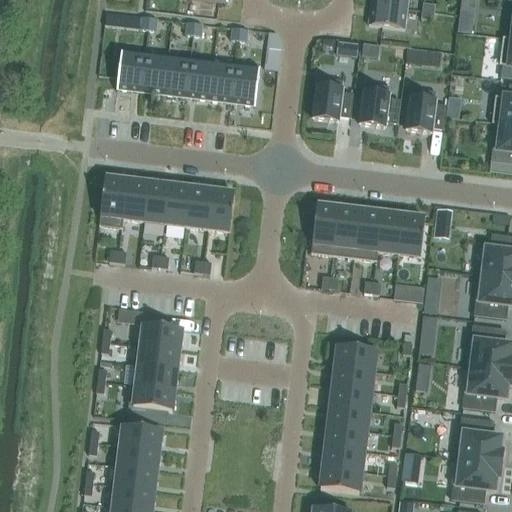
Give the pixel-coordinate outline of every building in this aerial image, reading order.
[(371,0),(370,7),(406,12),(407,0),(371,0)] [(423,6),(422,14),(433,15),(434,8),(423,6)] [(404,32),(406,12),(370,7),(368,28),(404,32)] [(433,15),(422,14),(421,22),(432,23),(433,15)] [(460,15),(457,35),(471,36),(474,17),(460,15)] [(117,18),(106,16),(105,28),(115,29),(117,18)] [(140,32),(148,33),(149,21),(141,20),(140,32)] [(157,22),(149,21),(148,33),(156,34),(157,22)] [(193,39),(194,27),(186,26),(185,38),(193,39)] [(202,28),(194,27),(193,39),(201,40),(202,28)] [(230,43),(238,44),(240,32),(232,31),(230,43)] [(248,33),(240,32),(238,44),(246,45),(248,33)] [(279,38),(278,37),(269,36),(267,51),(281,53),(282,45),(281,43),(280,42),(280,40),(279,38)] [(511,42),(502,42),(499,68),(503,68),(501,80),(511,81),(511,42)] [(338,45),(336,58),(356,60),(358,47),(349,46),(338,45)] [(379,49),(363,47),(361,59),(378,61),(379,49)] [(418,68),(420,53),(408,52),(406,66),(418,68)] [(140,95),(145,57),(121,54),(116,92),(140,95)] [(163,98),(167,60),(145,57),(140,95),(163,98)] [(186,100),(190,63),(167,60),(163,98),(186,100)] [(190,63),(186,100),(208,103),(213,65),(190,63)] [(231,106),(235,68),(213,65),(208,103),(231,106)] [(255,109),(259,71),(235,68),(231,106),(255,109)] [(350,121),(353,98),(341,96),(342,84),(318,81),(313,122),(337,125),(338,120),(350,121)] [(387,102),(389,90),(365,87),(359,128),(384,131),(385,126),(396,127),(399,103),(387,102)] [(491,126),(511,128),(511,89),(510,89),(508,101),(495,99),(491,126)] [(443,133),(446,109),(434,108),(436,95),(411,92),(406,134),(431,137),(431,132),(443,133)] [(511,128),(491,126),(496,127),(490,175),(511,178),(511,128)] [(122,232),(123,223),(122,222),(127,184),(104,181),(99,229),(122,232)] [(127,184),(122,222),(123,223),(143,225),(148,186),(127,184)] [(169,189),(148,186),(143,225),(165,228),(169,189)] [(186,230),(191,192),(169,189),(165,228),(186,230)] [(186,230),(207,233),(212,194),(191,192),(186,230)] [(212,194),(207,233),(229,236),(234,197),(212,194)] [(311,257),(333,259),(339,211),(316,209),(311,257)] [(354,262),(360,214),(339,211),(333,259),(354,262)] [(450,214),(435,213),(434,223),(449,225),(450,214)] [(360,214),(354,262),(376,265),(377,255),(376,255),(381,216),(360,214)] [(398,258),(402,219),(381,216),(376,255),(377,255),(398,258)] [(402,219),(398,258),(420,260),(425,222),(402,219)] [(478,278),(511,282),(511,240),(492,238),(490,253),(481,252),(478,278)] [(109,265),(117,266),(118,255),(110,254),(109,265)] [(126,256),(118,255),(117,266),(125,267),(126,256)] [(159,272),(161,260),(153,259),(151,271),(159,272)] [(161,260),(159,272),(167,273),(169,261),(161,260)] [(194,276),(202,277),(203,265),(195,264),(194,276)] [(203,265),(202,277),(210,278),(211,266),(203,265)] [(475,304),(476,304),(474,319),(506,323),(508,308),(511,308),(511,282),(478,278),(475,304)] [(330,281),(322,280),(321,292),(329,293),(330,281)] [(330,281),(329,293),(337,294),(338,282),(330,281)] [(371,298),(373,286),(365,285),(363,297),(371,298)] [(379,299),(381,287),(373,286),(371,298),(379,299)] [(395,287),(393,302),(411,304),(413,289),(395,287)] [(438,305),(425,303),(423,315),(437,316),(438,305)] [(143,328),(140,349),(179,354),(182,333),(159,330),(160,317),(138,314),(137,328),(143,328)] [(421,336),(432,337),(433,325),(423,324),(421,336)] [(467,370),(511,375),(511,368),(511,362),(510,362),(511,349),(503,348),(505,333),(472,329),(471,344),(470,344),(467,370)] [(110,345),(111,333),(103,333),(102,345),(110,345)] [(110,345),(102,345),(101,357),(109,357),(110,345)] [(403,358),(410,359),(412,347),(404,346),(403,358)] [(138,369),(177,374),(179,354),(140,349),(138,369)] [(373,375),(376,354),(337,349),(335,370),(373,375)] [(419,367),(418,377),(429,378),(431,368),(419,367)] [(138,369),(136,388),(135,389),(174,394),(177,374),(138,369)] [(332,391),(371,395),(373,375),(335,370),(332,391)] [(510,388),(511,375),(467,370),(463,396),(464,396),(462,411),(494,415),(496,400),(505,401),(507,388),(510,388)] [(105,386),(107,374),(99,373),(97,385),(105,386)] [(97,385),(96,397),(104,397),(105,386),(97,385)] [(174,394),(135,389),(136,388),(131,387),(128,410),(168,414),(172,415),(174,394)] [(406,399),(407,388),(399,387),(398,399),(406,399)] [(371,395),(332,391),(330,411),(369,416),(371,395)] [(406,399),(398,399),(396,410),(404,411),(406,399)] [(128,410),(126,423),(166,428),(168,414),(128,410)] [(327,431),(366,436),(369,416),(330,411),(327,431)] [(416,411),(416,424),(445,425),(445,412),(416,411)] [(456,462),(500,468),(502,455),(499,454),(500,441),(492,440),(493,425),(461,421),(460,436),(459,436),(456,462)] [(401,440),(402,428),(394,427),(393,439),(401,440)] [(159,455),(161,434),(122,429),(120,450),(159,455)] [(325,451),(364,456),(366,436),(327,431),(325,451)] [(98,447),(99,435),(91,434),(90,446),(98,447)] [(401,440),(393,439),(391,451),(399,452),(401,440)] [(96,459),(98,447),(90,446),(88,458),(96,459)] [(156,475),(159,455),(120,450),(118,470),(156,475)] [(323,471),(361,475),(364,456),(325,451),(323,471)] [(500,468),(456,462),(452,488),(453,489),(451,503),(483,507),(485,492),(494,493),(495,480),(498,480),(500,468)] [(396,480),(397,468),(389,467),(388,479),(396,480)] [(154,495),(156,475),(118,470),(115,490),(154,495)] [(320,492),(359,497),(361,475),(323,471),(320,492)] [(93,487),(94,475),(86,474),(85,486),(93,487)] [(388,479),(387,491),(394,492),(396,480),(388,479)] [(93,487),(85,486),(83,498),(91,499),(93,487)] [(127,511),(151,511),(154,495),(115,490),(113,510),(127,511)]
